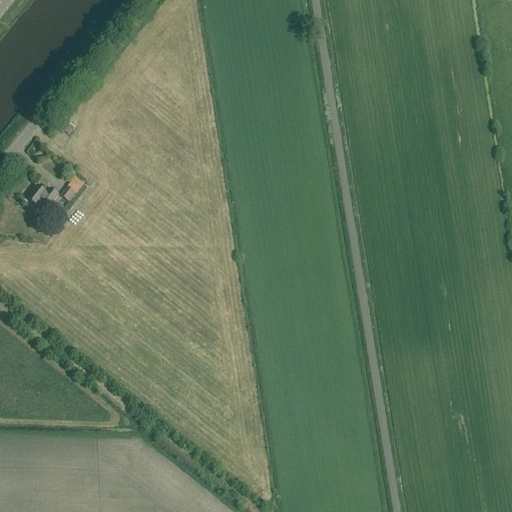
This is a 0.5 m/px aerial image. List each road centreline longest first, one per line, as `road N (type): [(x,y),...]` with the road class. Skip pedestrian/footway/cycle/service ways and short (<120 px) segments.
road 1 (unclassified): [(396,511),(315,0)]
road 2 (tertiary): [(0,167),(136,0)]
